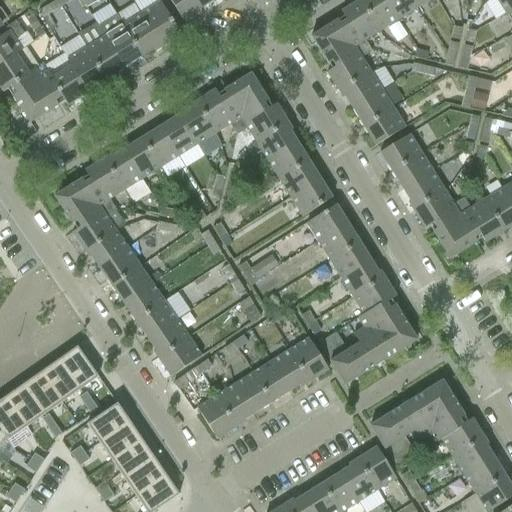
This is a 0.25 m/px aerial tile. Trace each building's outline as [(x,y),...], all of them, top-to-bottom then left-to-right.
[(98,0),(87,0),(83,3),(87,8),(99,1),(98,0)] [(134,5),(140,15),(159,2),(157,0),(139,0),(133,4),(134,5)] [(195,0),(168,0),(171,4),(181,21),(201,9),(195,0)] [(195,0),(201,9),(215,0),(195,0)] [(360,0),(359,1),(377,30),(379,33),(398,21),(396,19),(384,0),(360,0)] [(410,0),(384,0),(396,19),(398,21),(416,10),(415,7),(410,0)] [(410,0),(415,7),(416,10),(432,0),(410,0)] [(511,0),(494,0),(503,15),(505,14),(511,9),(511,0)] [(52,13),(60,8),(56,1),(47,6),(52,13)] [(359,1),(340,13),(345,22),(346,21),(353,34),(358,42),(360,45),(363,50),(368,47),(365,42),(379,33),(377,30),(359,1)] [(159,2),(140,15),(161,48),(180,36),(177,31),(159,2)] [(116,16),(122,26),(140,15),(134,5),(116,16)] [(47,6),(37,12),(41,19),(47,16),(52,13),(47,6)] [(95,24),(96,25),(114,14),(110,7),(91,18),(95,24)] [(511,9),(505,14),(503,15),(511,29),(511,9)] [(29,11),(22,16),(31,30),(38,25),(29,11)] [(114,14),(96,25),(123,69),(141,57),(122,26),(116,16),(114,14)] [(140,15),(122,26),(141,57),(153,50),(154,52),(161,48),(140,15)] [(56,29),(49,17),(43,21),(50,32),(56,29)] [(0,64),(17,53),(23,49),(18,40),(27,34),(19,21),(0,32),(0,64)] [(337,21),(310,38),(320,54),(353,34),(346,21),(345,22),(340,25),(337,21)] [(95,24),(77,35),(78,36),(105,80),(123,69),(96,25),(95,24)] [(38,25),(31,30),(37,39),(44,35),(38,25)] [(452,27),(450,39),(457,41),(458,41),(460,29),(459,29),(452,27)] [(466,31),(464,42),(473,44),(475,32),(466,31)] [(32,43),(27,34),(18,40),(23,49),(32,43)] [(353,34),(320,54),(327,64),(331,62),(335,67),(358,53),(363,50),(360,45),(358,42),(353,34)] [(78,36),(59,48),(72,68),(88,94),(95,89),(93,87),(105,80),(78,36)] [(449,43),(447,53),(448,55),(454,56),(456,45),(449,43)] [(463,46),(461,55),(470,57),(471,48),(463,46)] [(330,70),(326,73),(337,92),(370,73),(366,66),(361,58),(371,52),(368,47),(363,50),(358,53),(335,67),(330,70)] [(415,50),(413,59),(425,61),(415,50)] [(427,53),(415,50),(425,61),(427,53)] [(17,53),(0,64),(0,86),(3,92),(13,86),(12,85),(29,74),(18,55),(17,53)] [(447,53),(444,66),(452,68),(454,56),(448,55),(447,53)] [(461,55),(458,69),(466,71),(470,57),(461,55)] [(44,64),(34,71),(39,78),(47,73),(55,86),(61,97),(67,107),(67,106),(88,94),(72,68),(54,79),(44,64)] [(412,65),(410,73),(421,75),(423,67),(412,65)] [(423,67),(421,75),(433,78),(435,70),(423,67)] [(17,93),(12,96),(20,109),(55,86),(47,73),(39,78),(34,71),(29,74),(12,85),(13,86),(16,91),(17,93)] [(344,98),(351,109),(381,92),(370,73),(337,92),(342,99),(344,98)] [(225,96),(220,100),(227,112),(260,91),(250,75),(223,92),(225,96)] [(467,77),(463,93),(472,95),(473,89),(476,80),(467,77)] [(476,80),(473,89),(488,92),(490,83),(476,80)] [(55,86),(20,109),(25,118),(29,124),(34,121),(57,106),(54,101),(57,99),(61,97),(55,86)] [(196,102),(215,134),(229,125),(233,131),(237,128),(227,112),(217,95),(214,91),(196,102)] [(260,91),(227,112),(237,128),(266,110),(263,105),(267,103),(260,91)] [(351,109),(363,128),(393,111),(381,92),(351,109)] [(463,93),(460,108),(468,110),(472,95),(463,93)] [(473,93),(470,108),(483,111),(486,96),(473,93)] [(189,109),(178,116),(197,145),(196,146),(204,157),(220,147),(215,134),(196,102),(188,107),(189,109)] [(237,128),(233,131),(236,136),(246,129),(255,143),(287,124),(275,105),(270,108),(266,110),(237,128)] [(499,116),(510,119),(511,112),(511,110),(501,108),(499,116)] [(393,111),(363,128),(375,147),(404,128),(393,111)] [(160,127),(178,157),(196,146),(197,145),(178,116),(160,127)] [(470,116),(467,127),(475,129),(477,118),(470,116)] [(484,119),(482,130),(490,132),(492,121),(484,119)] [(287,124),(255,143),(267,162),(296,143),(289,132),(291,131),(287,124)] [(141,139),(159,169),(178,157),(160,127),(141,139)] [(467,127),(464,139),(472,141),(475,129),(467,127)] [(482,130),(479,143),(487,144),(490,132),(482,130)] [(379,153),(391,172),(419,153),(408,135),(379,153)] [(122,151),(141,180),(159,169),(141,139),(122,151)] [(296,143),(267,162),(278,180),(308,162),(296,143)] [(464,143),(461,154),(470,156),(473,145),(464,143)] [(478,147),(475,159),(484,160),(486,148),(478,147)] [(110,155),(103,160),(122,192),(124,191),(129,199),(133,204),(149,194),(140,180),(141,180),(122,151),(111,158),(110,155)] [(391,172),(402,191),(431,171),(419,153),(391,172)] [(103,160),(84,172),(90,181),(97,193),(107,209),(112,206),(109,200),(122,192),(103,160)] [(308,162),(278,180),(290,199),(319,181),(308,162)] [(407,204),(412,211),(443,190),(431,171),(402,191),(409,202),(407,204)] [(214,176),(212,187),(221,189),(223,178),(214,176)] [(228,179),(226,190),(235,192),(237,181),(228,179)] [(81,180),(53,198),(64,213),(97,193),(90,181),(84,184),(81,180)] [(319,181),(290,199),(301,218),(331,199),(319,181)] [(511,182),(502,188),(503,191),(511,205),(511,182)] [(212,187),(209,199),(218,201),(221,189),(212,187)] [(502,188),(483,200),(485,203),(503,232),(510,228),(509,226),(511,223),(511,205),(503,191),(502,188)] [(226,190),(223,202),(232,204),(235,192),(226,190)] [(443,190),(412,211),(423,230),(428,227),(433,224),(461,206),(466,203),(464,201),(463,198),(452,205),(443,190)] [(97,193),(64,213),(72,225),(75,223),(78,228),(107,209),(97,193)] [(466,203),(461,206),(472,223),(479,235),(478,235),(484,244),(503,232),(485,203),(483,200),(469,209),(466,203)] [(71,233),(83,252),(114,231),(104,218),(115,211),(112,206),(107,209),(76,230),(71,233)] [(305,224),(317,243),(347,225),(335,206),(305,224)] [(436,229),(432,232),(439,244),(472,223),(461,206),(433,224),(436,229)] [(159,208),(157,217),(169,220),(171,211),(159,208)] [(171,211),(169,220),(181,222),(183,213),(171,211)] [(200,211),(189,218),(194,225),(205,218),(200,211)] [(156,222),(154,231),(166,234),(168,225),(156,222)] [(472,223),(439,244),(448,260),(476,243),(473,238),(478,235),(479,235),(472,223)] [(218,225),(211,229),(218,239),(220,242),(227,238),(225,234),(219,224),(218,225)] [(168,225),(166,234),(178,236),(179,228),(168,225)] [(317,243),(328,262),(358,243),(347,225),(317,243)] [(91,258),(98,268),(126,249),(114,231),(83,252),(89,259),(91,258)] [(207,232),(200,236),(207,247),(214,242),(207,232)] [(227,238),(220,242),(224,249),(231,244),(227,238)] [(214,242),(207,247),(212,256),(218,252),(219,252),(214,242)] [(328,262),(340,280),(370,262),(358,243),(328,262)] [(98,268),(110,286),(138,267),(126,249),(98,268)] [(340,280),(351,299),(384,279),(379,272),(377,273),(370,262),(340,280)] [(245,263),(237,267),(245,279),(252,275),(250,271),(245,263)] [(227,266),(220,271),(229,285),(236,280),(227,266)] [(110,286),(122,304),(151,285),(138,267),(110,286)] [(264,267),(252,275),(254,278),(256,280),(267,273),(264,267)] [(252,275),(245,279),(250,287),(257,283),(256,280),(254,278),(252,275)] [(358,319),(358,320),(390,301),(395,298),(384,279),(351,299),(362,317),(358,319)] [(236,280),(229,285),(236,296),(243,291),(236,280)] [(122,304),(135,322),(163,303),(151,285),(122,304)] [(163,303),(135,322),(147,341),(175,321),(189,312),(176,294),(163,303)] [(271,297),(265,301),(273,315),(280,311),(271,297)] [(248,298),(237,305),(242,312),(252,305),(248,298)] [(390,301),(358,320),(364,329),(353,335),(359,344),(347,352),(335,333),(318,344),(333,369),(335,372),(343,386),(416,341),(390,301)] [(252,305),(242,312),(250,324),(259,317),(252,305)] [(271,317),(269,318),(273,324),(284,318),(280,311),(273,315),(271,317)] [(308,312),(300,317),(306,327),(313,322),(308,312)] [(269,318),(263,321),(267,328),(273,324),(269,318)] [(153,353),(157,360),(188,339),(175,321),(147,341),(154,351),(153,353)] [(313,322),(306,327),(312,337),(320,332),(313,322)] [(242,336),(231,344),(235,350),(246,342),(242,336)] [(188,339),(157,360),(170,378),(200,357),(188,339)] [(307,339),(289,351),(309,382),(327,371),(307,339)] [(231,344),(223,349),(227,356),(235,350),(231,344)] [(73,350),(58,360),(80,391),(94,380),(97,378),(76,348),(73,350)] [(289,351),(270,362),(289,392),(298,386),(299,388),(309,382),(289,351)] [(58,360),(41,373),(62,403),(80,391),(58,360)] [(206,361),(195,368),(199,375),(210,367),(206,361)] [(270,362),(252,374),(270,403),(289,392),(270,362)] [(195,368),(184,376),(188,382),(199,375),(195,368)] [(41,373),(23,385),(44,415),(62,403),(41,373)] [(252,374),(233,386),(252,415),(270,403),(252,374)] [(173,383),(178,389),(188,382),(184,376),(173,383)] [(441,382),(369,427),(377,440),(379,444),(395,469),(415,456),(404,438),(413,432),(419,441),(429,435),(435,444),(440,441),(472,421),(471,419),(460,426),(457,421),(463,417),(441,382)] [(23,385),(6,398),(27,428),(44,415),(23,385)] [(233,386),(215,397),(234,429),(244,423),(242,421),(252,415),(233,386)] [(82,392),(76,396),(83,406),(89,401),(82,392)] [(234,429),(215,397),(196,409),(216,440),(234,429)] [(6,398),(0,401),(0,427),(7,438),(9,440),(27,428),(6,398)] [(89,401),(83,406),(89,416),(96,411),(89,401)] [(113,407),(86,425),(98,444),(128,423),(116,405),(113,407)] [(47,415),(41,420),(48,430),(54,425),(47,415)] [(440,441),(452,459),(483,439),(472,421),(440,441)] [(128,423),(98,444),(110,462),(138,443),(141,441),(128,423)] [(54,425),(48,430),(54,439),(61,435),(54,425)] [(452,459),(463,477),(493,459),(485,446),(487,445),(483,439),(452,459)] [(138,443),(110,462),(123,481),(154,460),(141,441),(138,443)] [(79,448),(69,454),(74,461),(84,454),(79,448)] [(375,448),(357,460),(377,491),(395,479),(375,448)] [(84,454),(74,461),(78,467),(88,461),(84,454)] [(34,455),(29,461),(39,468),(43,461),(34,455)] [(463,477),(475,495),(504,477),(493,459),(463,477)] [(154,460),(123,481),(136,500),(167,479),(154,460)] [(349,467),(340,473),(358,503),(377,491),(357,460),(347,465),(349,467)] [(29,461),(25,468),(34,475),(39,468),(29,461)] [(407,472),(400,476),(407,486),(413,482),(407,472)] [(340,473),(321,485),(337,511),(343,511),(358,503),(340,473)] [(511,489),(504,477),(475,495),(485,511),(488,511),(511,497),(511,489)] [(167,479),(136,500),(144,511),(154,511),(173,500),(175,498),(178,496),(167,479)] [(413,482),(407,486),(413,496),(419,492),(413,482)] [(104,483),(94,490),(98,497),(108,490),(104,483)] [(14,485),(9,491),(19,498),(24,491),(14,485)] [(337,511),(321,485),(302,496),(312,511),(337,511)] [(108,490),(98,497),(103,503),(113,496),(108,490)] [(9,491),(5,498),(15,505),(19,498),(9,491)] [(292,500),(283,506),(286,511),(312,511),(302,496),(293,502),(292,500)]
